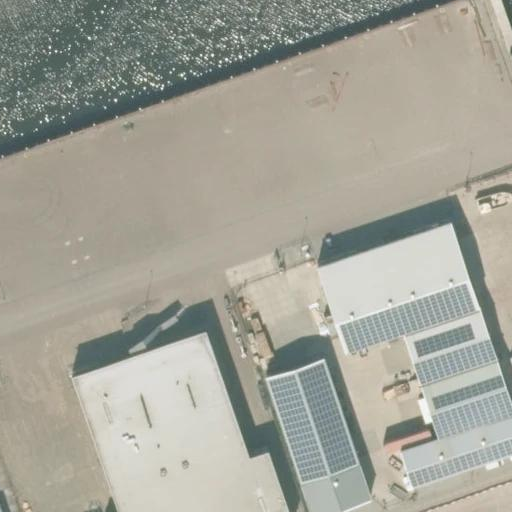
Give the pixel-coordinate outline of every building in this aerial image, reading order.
[(511,33),(500,0),(489,0),(511,64),(511,33)] [(361,115),(375,150),(465,114),(450,79),(361,115)] [(511,448),(511,402),(450,217),(402,233),(383,239),(316,261),(344,345),(402,326),(437,432),(399,446),(411,482),(511,448)] [(496,325),(511,320),(511,300),(491,306),(496,325)] [(99,359),(71,369),(119,511),(290,511),(267,443),(248,450),(205,323),(159,339),(140,345),(140,347),(132,350),(131,348),(128,349),(132,362),(103,372),(99,359)] [(323,353),(266,372),(301,478),(312,511),(317,511),(370,495),(358,459),(323,353)]
